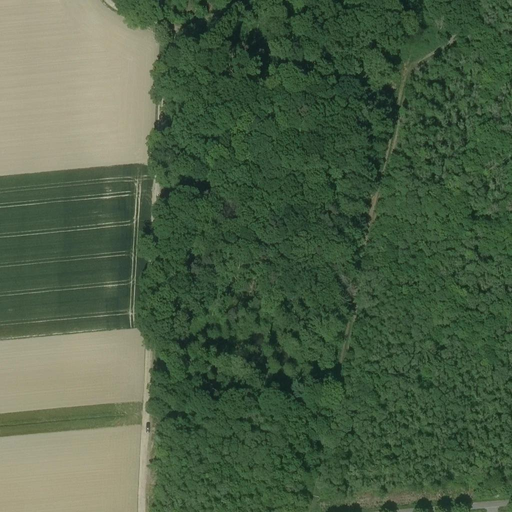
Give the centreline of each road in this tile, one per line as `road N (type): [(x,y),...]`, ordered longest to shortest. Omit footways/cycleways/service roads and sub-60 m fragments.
road 1 (track): [(142,511),(163,66),(179,41),(171,27),(106,0)]
road 2 (track): [(310,511),(420,0)]
